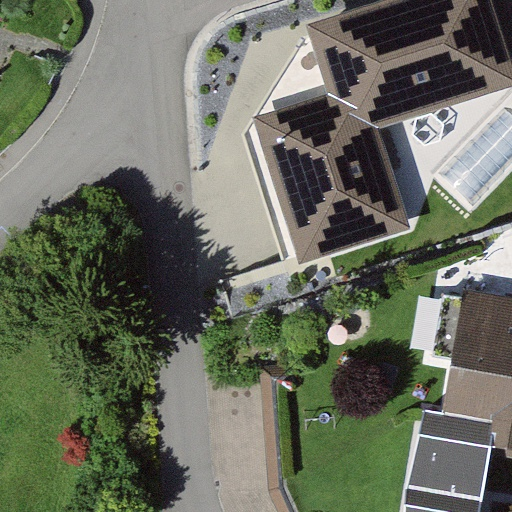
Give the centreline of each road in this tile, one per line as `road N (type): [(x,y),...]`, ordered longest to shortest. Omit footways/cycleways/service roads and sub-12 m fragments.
road 1 (residential): [(202,511),(190,463),(168,226),(137,92)]
road 2 (residential): [(137,92),(0,219)]
